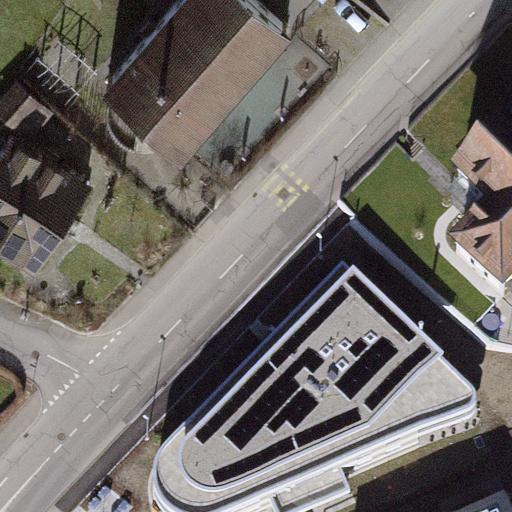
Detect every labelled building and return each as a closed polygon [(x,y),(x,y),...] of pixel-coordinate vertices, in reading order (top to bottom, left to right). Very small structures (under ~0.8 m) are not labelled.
[(168,0),(100,78),(173,143),(282,21),(257,0),(168,0)] [(0,93),(0,97),(15,111),(29,95),(13,80),(0,93)] [(511,114),(453,177),(488,210),(451,249),(496,292),(511,275),(511,114)] [(0,238),(30,258),(80,182),(5,132),(0,138),(0,238)] [(499,511),(495,503),(474,511),(499,511)]
